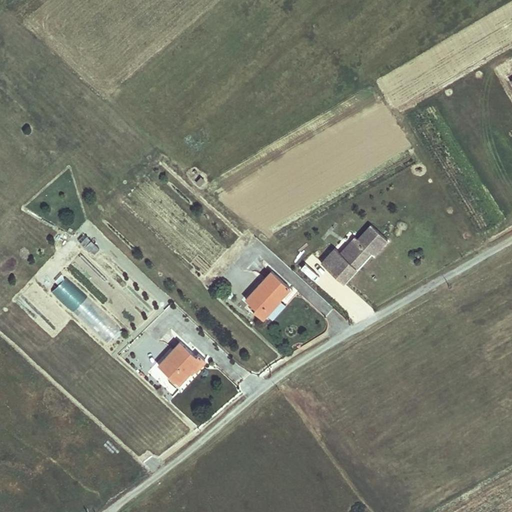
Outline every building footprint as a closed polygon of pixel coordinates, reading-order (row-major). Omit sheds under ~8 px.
[(376,251),(389,236),(372,220),(359,235),(357,233),(342,249),(336,244),(323,259),(337,271),(350,257),(357,264),(372,247),(376,251)] [(94,241),(82,232),(77,240),(88,248),(94,241)] [(344,278),(357,264),(350,257),(337,271),(344,278)] [(311,273),(314,266),(300,259),(296,265),(311,273)] [(288,282),(273,267),(246,294),(253,301),(250,304),(260,313),(281,292),(279,291),(288,282)] [(50,293),(104,344),(120,328),(65,276),(50,293)] [(273,316),(285,302),(281,299),(269,312),(273,316)] [(175,338),(155,359),(175,377),(190,362),(191,364),(199,356),(192,349),(189,352),(175,338)]
